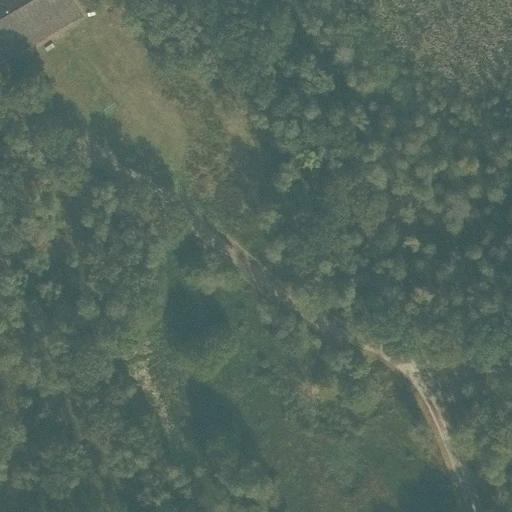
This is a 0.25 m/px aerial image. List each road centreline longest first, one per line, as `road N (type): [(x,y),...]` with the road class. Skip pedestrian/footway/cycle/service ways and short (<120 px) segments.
road 1 (track): [(0,81),(189,217),(268,292),(346,338),(423,368)]
road 2 (track): [(469,511),(423,368)]
